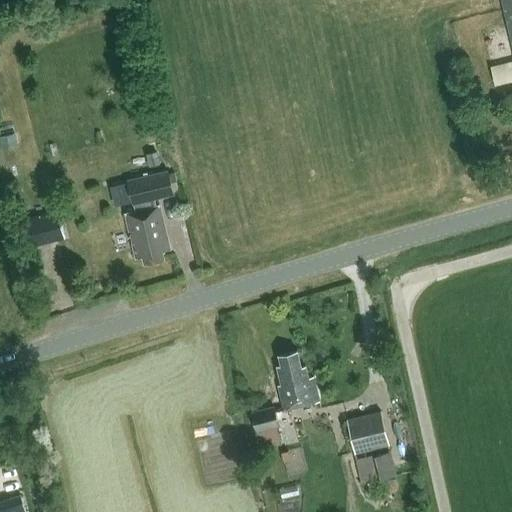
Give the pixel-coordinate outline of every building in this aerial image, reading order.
[(511,0),(502,0),(511,43),(511,0)] [(172,193),(171,190),(166,170),(126,180),(134,211),(124,214),(136,257),(143,255),(145,261),(164,256),(162,249),(169,247),(158,205),(155,206),(153,198),(172,193)] [(58,208),(22,218),(30,246),(66,236),(58,208)] [(313,401),(318,400),(312,378),(309,377),(306,365),(301,366),(298,350),(279,354),(281,364),(278,365),(282,385),(278,386),(284,409),(288,407),(313,401)] [(256,430),(278,424),(274,406),(251,412),(256,430)] [(389,445),(381,410),(347,419),(356,453),(389,445)] [(362,482),(398,473),(392,448),(356,457),(362,482)]
